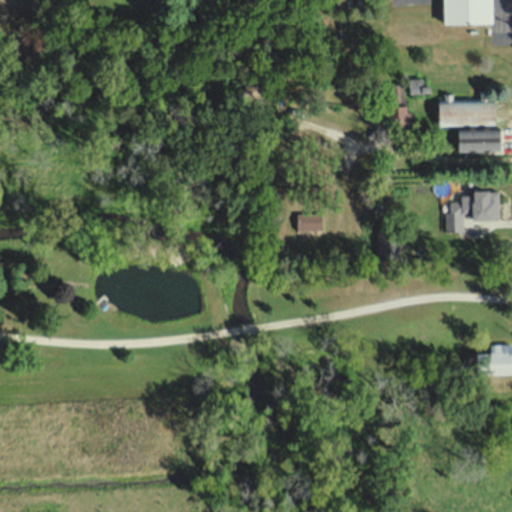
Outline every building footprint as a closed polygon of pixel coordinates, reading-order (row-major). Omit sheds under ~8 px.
[(448,0),(494,0),(495,20),(448,20),(448,0)] [(411,92),(424,92),(423,78),(410,78),(411,92)] [(367,107),(368,126),(411,124),(410,103),(404,104),(403,84),(389,84),(390,106),(367,107)] [(438,105),(439,128),(494,127),(494,104),(490,104),(490,94),(479,94),(480,104),(454,104),(454,95),(445,95),(445,105),(438,105)] [(460,134),(461,153),(502,152),(502,133),(460,134)] [(443,232),(443,214),(450,214),(451,204),(461,204),(461,198),(475,198),(475,195),(491,195),(491,203),(498,203),(498,221),(474,221),(474,216),(461,216),(461,233),(443,232)] [(297,217),(297,233),(321,233),(321,217),(297,217)] [(379,230),(378,259),(400,260),(401,230),(379,230)] [(479,358),(479,376),(511,375),(511,345),(491,345),(492,357),(479,358)]
